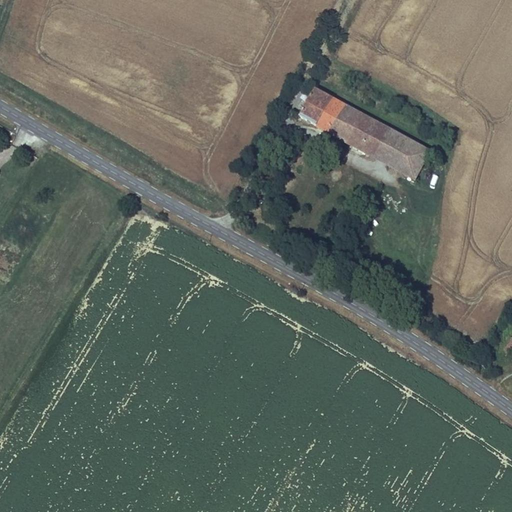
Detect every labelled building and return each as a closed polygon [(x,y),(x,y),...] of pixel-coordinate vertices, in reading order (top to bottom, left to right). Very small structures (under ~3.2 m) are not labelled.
[(380,127),(315,91),(301,118),(366,154),(380,127)] [(428,155),(380,127),(366,154),(400,173),(411,154),(425,161),(428,155)] [(425,161),(411,154),(400,173),(413,181),(417,176),(425,161)] [(434,158),(428,155),(425,161),(417,176),(422,179),(434,158)] [(0,271),(12,278),(20,264),(0,252),(0,271)] [(511,326),(500,353),(506,356),(510,349),(511,344),(511,326)]
